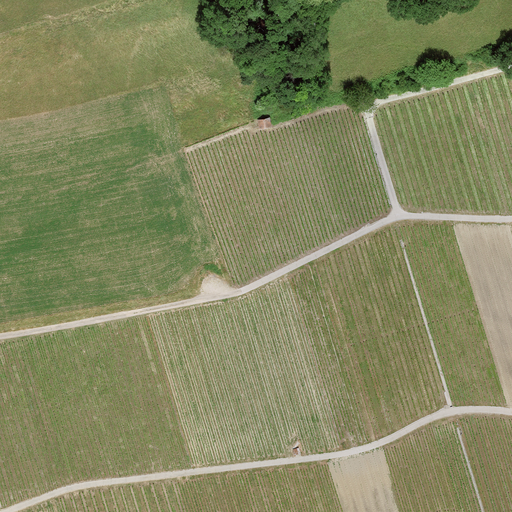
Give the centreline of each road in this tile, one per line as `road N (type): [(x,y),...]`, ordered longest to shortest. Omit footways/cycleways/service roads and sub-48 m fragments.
road 1 (track): [(511,218),(398,215),(241,291),(0,336)]
road 2 (track): [(5,511),(77,485),(359,450),(443,411),(511,412)]
road 3 (track): [(511,65),(372,109),(398,215)]
